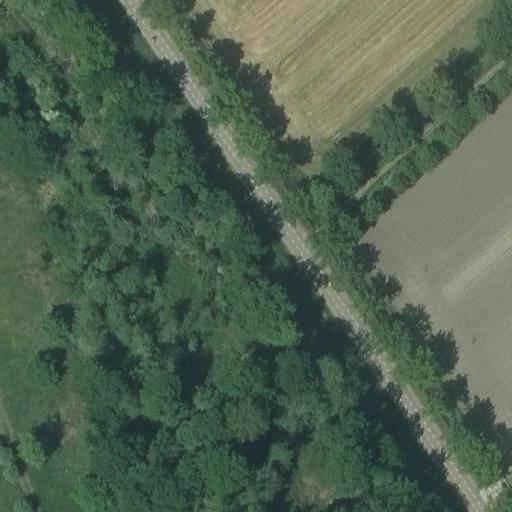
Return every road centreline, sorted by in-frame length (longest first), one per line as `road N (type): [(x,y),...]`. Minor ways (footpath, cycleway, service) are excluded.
road 1 (tertiary): [(478,511),(128,0)]
road 2 (track): [(511,58),(378,178)]
